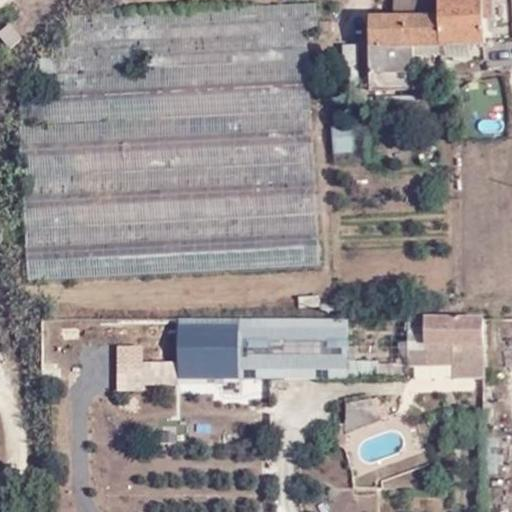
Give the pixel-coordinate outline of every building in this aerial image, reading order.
[(363,24),(365,89),(407,89),(408,49),(435,49),(435,2),(435,0),(390,0),(389,23),(363,24)] [(470,0),(435,2),(435,49),(479,47),(478,0),(470,0)] [(12,103),(22,286),(312,277),(301,51),(314,51),(314,16),(76,27),(12,103)] [(345,78),(356,78),(356,48),(345,49),(345,78)] [(511,81),(477,85),(478,113),(511,109),(511,81)] [(344,163),(340,135),(322,137),(325,165),(344,163)] [(454,350),(453,366),(478,366),(479,322),(425,323),(424,350),(454,350)] [(405,325),(404,365),(453,366),(454,350),(424,350),(425,323),(405,325)] [(161,326),(38,330),(38,383),(404,383),(404,365),(405,325),(161,326)] [(511,511),(511,455),(492,455),(490,511),(511,511)]
